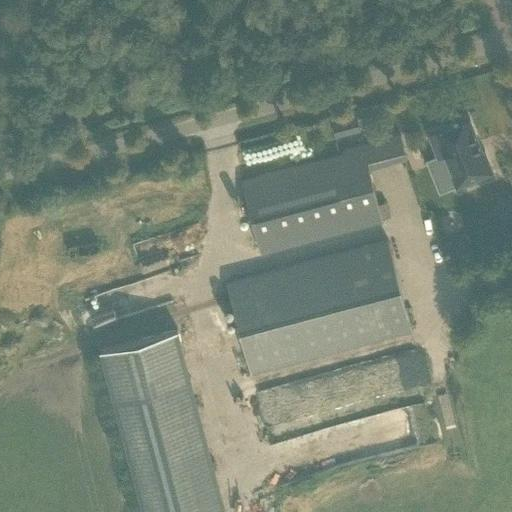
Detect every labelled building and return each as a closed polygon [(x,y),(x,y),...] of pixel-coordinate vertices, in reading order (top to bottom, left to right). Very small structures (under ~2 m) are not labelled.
[(482,151),(469,117),(428,134),(437,155),(438,158),(445,155),(449,165),(447,165),(455,186),(456,187),(493,172),(485,150),(482,151)] [(360,131),(356,118),(332,125),(336,138),(360,131)] [(399,135),(386,139),(392,162),(405,158),(399,135)] [(344,154),(242,181),(260,251),(382,219),(378,204),(369,168),(363,145),(343,150),(344,154)] [(388,239),(226,282),(251,372),(412,329),(398,276),(388,239)] [(100,350),(113,399),(190,379),(177,329),(100,350)]
